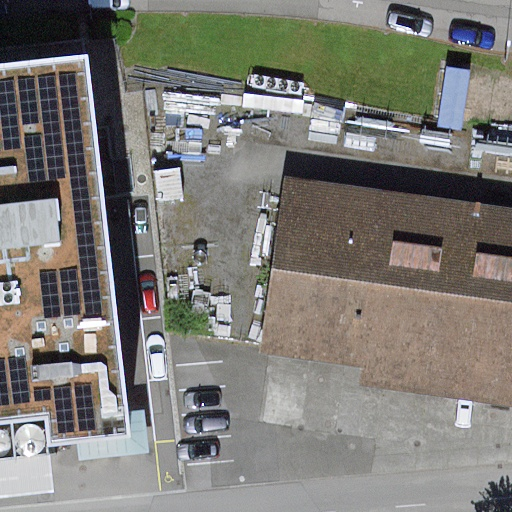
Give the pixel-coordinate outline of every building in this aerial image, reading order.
[(136,411),(96,56),(0,66),(0,425),(53,420),(56,446),(78,443),(81,463),(152,455),(147,409),(136,411)] [(338,107),(316,105),(313,128),(336,130),(338,107)] [(511,212),(287,179),(261,355),(361,370),(358,389),(511,411),(511,212)] [(33,455),(38,455),(43,452),(46,448),(48,444),(49,439),(47,434),(44,430),(39,427),(34,426),(29,426),(25,429),(22,432),(20,436),(19,440),(19,445),(21,449),(24,452),(28,454),(33,455)] [(0,459),(4,458),(9,456),(12,452),(14,447),(14,442),(13,437),(10,433),(5,431),(0,429),(0,459)] [(0,501),(57,495),(52,456),(0,461),(0,501)]
